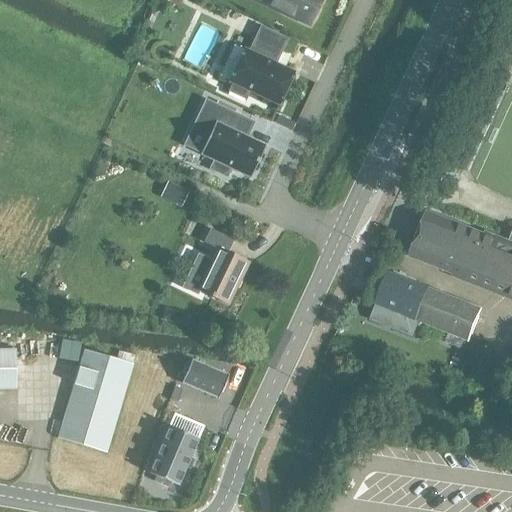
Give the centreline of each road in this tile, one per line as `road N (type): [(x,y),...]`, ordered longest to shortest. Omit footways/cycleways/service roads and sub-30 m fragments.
road 1 (residential): [(365,0),(275,206),(340,243)]
road 2 (tertiary): [(217,511),(340,243)]
road 3 (tertiary): [(340,243),(453,0)]
